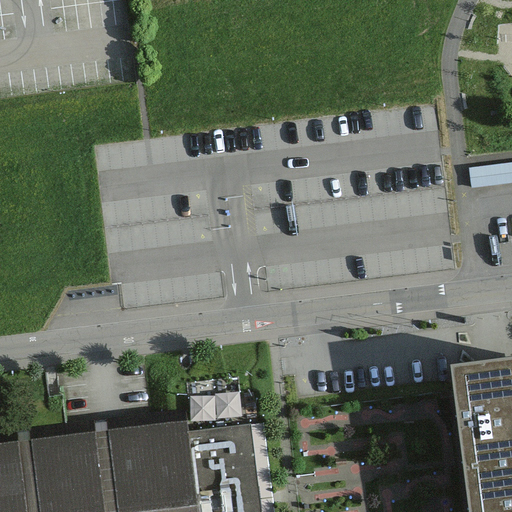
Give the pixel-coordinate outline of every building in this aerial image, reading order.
[(475,181),(511,177),(511,158),(473,161),(475,181)] [(511,511),(511,373),(453,382),(470,511),(511,511)] [(216,415),(245,416),(245,395),(216,394),(216,415)] [(214,511),(205,446),(201,420),(0,448),(0,511),(214,511)] [(267,511),(257,439),(205,446),(214,511),(267,511)]
